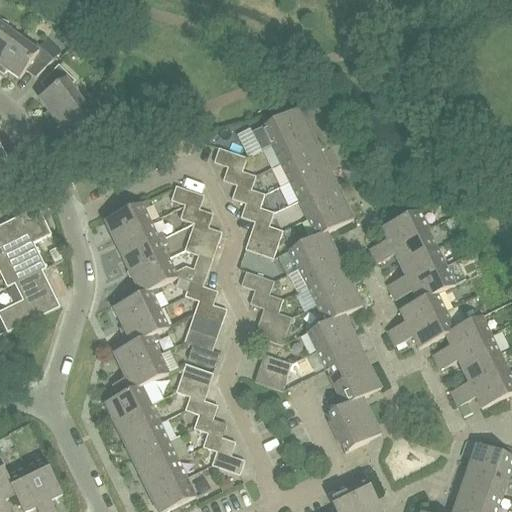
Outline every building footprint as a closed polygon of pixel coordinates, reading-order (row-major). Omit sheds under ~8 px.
[(0,66),(20,40),(6,30),(9,25),(0,20),(0,66)] [(20,40),(0,66),(0,67),(20,81),(26,73),(35,80),(53,62),(37,46),(33,50),(20,40)] [(54,121),(81,101),(71,87),(75,83),(59,67),(41,85),(48,95),(40,101),(54,121)] [(81,101),(54,121),(68,141),(76,135),(83,144),(106,136),(97,112),(91,114),(81,101)] [(272,148),(309,130),(299,111),(252,135),(261,154),(272,148)] [(281,167),(318,149),(309,130),(272,148),(281,167)] [(0,177),(13,171),(0,144),(0,177)] [(290,185),(327,167),(318,149),(281,167),(290,185)] [(242,175),(242,174),(247,161),(219,151),(214,165),(228,170),(242,175)] [(299,203),(336,185),(327,167),(290,185),(299,203)] [(256,179),(242,174),(242,175),(228,170),(223,184),(237,188),(251,193),(256,179)] [(308,222),(344,204),(336,185),(299,203),(308,222)] [(265,197),(251,193),(237,188),(232,202),(246,206),(260,211),(265,197)] [(199,213),(199,212),(204,199),(176,189),(172,203),(185,208),(199,213)] [(151,225),(144,211),(149,209),(147,203),(105,224),(115,243),(151,225)] [(327,235),(327,236),(354,223),(344,204),(308,222),(317,239),(317,240),(327,235)] [(274,216),(260,211),(246,206),(241,220),(255,225),(269,229),(274,216)] [(213,217),(199,212),(199,213),(185,208),(181,222),(194,226),(208,231),(213,217)] [(42,272),(42,273),(46,271),(34,246),(52,237),(38,210),(1,228),(26,280),(42,272)] [(374,259),(428,232),(419,213),(382,231),(388,243),(370,251),(374,259)] [(162,235),(157,238),(151,225),(115,243),(123,261),(165,241),(162,235)] [(283,234),(269,229),(255,225),(250,238),(278,248),(283,234)] [(222,235),(208,231),(194,226),(190,240),(217,249),(222,235)] [(15,286),(26,280),(1,228),(0,228),(0,275),(7,290),(15,286)] [(401,268),(437,250),(428,232),(374,259),(377,266),(395,257),(401,268)] [(336,254),(327,236),(327,235),(317,240),(317,239),(290,253),(299,272),(336,254)] [(273,262),(278,248),(250,238),(246,252),(273,262)] [(212,263),(217,249),(190,240),(185,253),(212,263)] [(169,262),(162,248),(168,246),(165,241),(123,261),(132,279),(169,262)] [(392,295),(446,269),(437,250),(401,268),(406,279),(388,288),(392,295)] [(308,290),(345,272),(336,254),(299,272),(308,290)] [(186,270),(175,275),(169,262),(132,279),(141,297),(142,298),(151,293),(151,294),(178,281),(190,285),(203,290),(207,277),(186,270)] [(437,296),(437,297),(455,288),(446,269),(392,295),(395,303),(413,294),(418,305),(419,305),(437,296)] [(60,309),(42,273),(42,272),(26,280),(15,286),(23,303),(0,314),(0,319),(8,335),(60,309)] [(317,308),(354,290),(345,272),(308,290),(317,308)] [(269,298),(274,284),(246,275),(241,289),(255,293),(269,298)] [(218,295),(203,290),(190,285),(185,299),(199,304),(213,308),(218,295)] [(345,318),(363,310),(354,290),(317,308),(326,326),(326,327),(345,318)] [(160,312),(151,294),(151,293),(142,298),(141,297),(114,310),(124,329),(160,312)] [(283,302),(269,298),(255,293),(250,307),(264,312),(278,316),(283,302)] [(446,314),(437,297),(437,296),(419,305),(418,305),(400,313),(406,325),(388,334),(392,341),(446,314)] [(227,313),(213,308),(199,304),(194,318),(222,327),(227,313)] [(151,339),(169,331),(160,312),(124,329),(132,347),(133,348),(151,339)] [(292,321),(278,316),(264,312),(259,325),(287,335),(292,321)] [(455,333),(455,332),(446,314),(392,341),(395,349),(413,340),(419,352),(446,338),(455,333)] [(354,336),(345,318),(326,327),(326,326),(308,335),(317,354),(354,336)] [(437,365),(491,338),(482,319),(455,332),(455,333),(446,338),(451,349),(433,358),(437,365)] [(282,348),(287,335),(259,325),(255,339),(282,348)] [(212,355),(212,354),(217,341),(190,331),(185,345),(193,348),(212,355)] [(0,362),(13,356),(4,337),(3,336),(0,337),(0,362)] [(326,372),(363,355),(354,336),(317,354),(326,372)] [(464,375),(500,357),(491,338),(437,365),(440,372),(458,364),(464,375)] [(160,357),(151,339),(133,348),(132,347),(114,356),(123,375),(160,357)] [(212,354),(212,355),(193,348),(188,361),(215,371),(220,357),(212,354)] [(335,391),(372,373),(363,355),(326,372),(335,391)] [(142,389),(169,376),(160,357),(123,375),(126,381),(113,387),(119,399),(132,393),(133,393),(142,389)] [(259,371),(287,380),(292,366),(264,357),(259,371)] [(455,402),(509,375),(500,357),(464,375),(469,386),(451,394),(455,402)] [(181,381),(209,391),(213,377),(186,367),(181,381)] [(282,394),(287,380),(259,371),(255,385),(282,394)] [(363,400),(363,401),(381,392),(372,373),(335,391),(344,409),(363,400)] [(511,380),(509,375),(455,402),(458,409),(476,400),(482,412),(511,397),(511,380)] [(204,404),(209,391),(181,381),(177,395),(190,399),(204,404)] [(151,407),(142,389),(133,393),(132,393),(119,399),(105,406),(115,425),(151,407)] [(218,409),(204,404),(190,399),(185,413),(199,418),(213,423),(213,422),(218,409)] [(372,419),(363,401),(363,400),(344,409),(326,418),(335,437),(372,419)] [(124,443),(160,426),(151,407),(115,425),(124,443)] [(227,427),(213,422),(213,423),(199,418),(194,432),(208,436),(222,441),(227,427)] [(372,419),(335,437),(345,456),(360,448),(381,438),(372,419)] [(132,462),(169,444),(160,426),(124,443),(132,462)] [(236,445),(222,441),(208,436),(203,450),(217,454),(231,459),(236,445)] [(141,480),(178,462),(169,444),(132,462),(141,480)] [(470,467),(508,480),(511,469),(511,459),(477,447),(470,467)] [(245,464),(231,459),(217,454),(212,468),(240,478),(245,464)] [(26,470),(46,511),(55,511),(51,503),(63,497),(45,460),(26,470)] [(7,479),(8,478),(0,462),(0,511),(9,511),(5,503),(16,497),(7,479)] [(150,498),(187,481),(178,462),(141,480),(150,498)] [(502,500),(508,480),(470,467),(463,487),(502,500)] [(37,511),(46,511),(26,470),(8,478),(7,479),(16,497),(22,511),(31,511),(36,510),(37,511)] [(347,488),(358,511),(382,511),(366,479),(347,488)] [(187,481),(150,498),(157,511),(170,511),(196,500),(187,481)] [(219,487),(224,497),(234,492),(230,482),(219,487)] [(474,511),(497,511),(502,500),(463,487),(457,506),(474,511)] [(358,511),(347,488),(328,497),(334,511),(358,511)]
